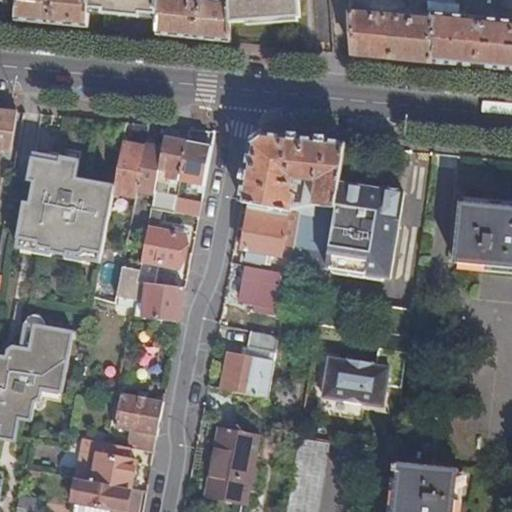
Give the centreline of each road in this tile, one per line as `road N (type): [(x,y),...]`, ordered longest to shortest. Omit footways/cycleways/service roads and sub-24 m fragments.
road 1 (residential): [(167,511),(196,317),(214,271),(250,90)]
road 2 (secondary): [(511,116),(250,90)]
road 3 (secondary): [(250,90),(0,66)]
